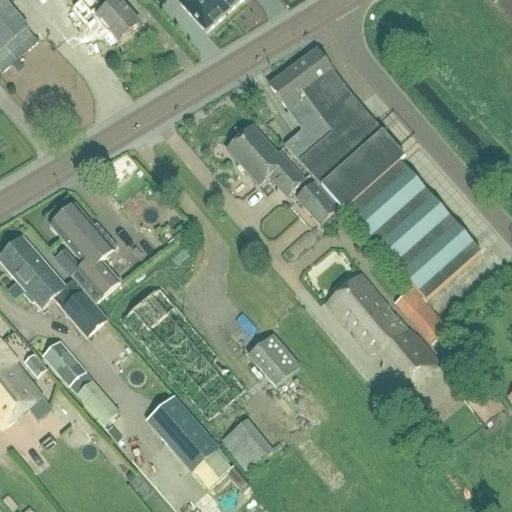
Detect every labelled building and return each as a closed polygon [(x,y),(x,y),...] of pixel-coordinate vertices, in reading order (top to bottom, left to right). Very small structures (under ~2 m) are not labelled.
[(0,0),(0,33),(17,18),(0,0)] [(113,0),(87,0),(102,17),(96,22),(118,47),(140,27),(118,3),(117,4),(113,0)] [(183,0),(178,4),(205,34),(228,17),(211,0),(183,0)] [(211,0),(228,17),(249,2),(247,0),(211,0)] [(0,33),(0,75),(2,78),(39,45),(28,32),(29,32),(17,18),(0,33)] [(430,305),(434,302),(485,255),(403,162),(351,100),(317,54),(269,90),(287,114),(303,135),(285,150),(342,215),(430,305)] [(276,158),(252,130),(225,153),(256,189),(267,179),(284,199),(302,183),(278,156),(276,158)] [(320,230),(339,213),(314,186),(295,202),(320,230)] [(94,231),(75,210),(72,213),(69,212),(60,220),(60,223),(51,231),(85,269),(71,281),(74,284),(95,309),(120,288),(102,266),(118,252),(97,228),(94,231)] [(25,241),(0,261),(0,264),(40,313),(52,303),(85,342),(107,324),(95,309),(74,284),(67,291),(25,241)] [(413,342),(360,279),(326,308),(349,334),(350,333),(371,358),(377,356),(384,366),(381,372),(404,398),(439,368),(415,340),(413,342)] [(225,375),(216,364),(218,362),(160,294),(124,324),(208,424),(244,393),(227,374),(225,375)] [(434,348),(449,335),(419,300),(403,313),(434,348)] [(276,393),(300,372),(273,340),(249,360),(276,393)] [(43,402),(15,367),(16,366),(0,345),(0,430),(3,434),(43,402)] [(60,348),(45,361),(78,400),(93,387),(60,348)] [(37,383),(48,374),(34,359),(24,367),(37,383)] [(448,384),(485,429),(504,413),(497,404),(467,368),(448,384)] [(93,387),(78,400),(105,431),(120,418),(93,387)] [(175,401),(147,425),(192,477),(219,454),(175,401)] [(157,493),(175,476),(162,462),(144,479),(157,493)]
